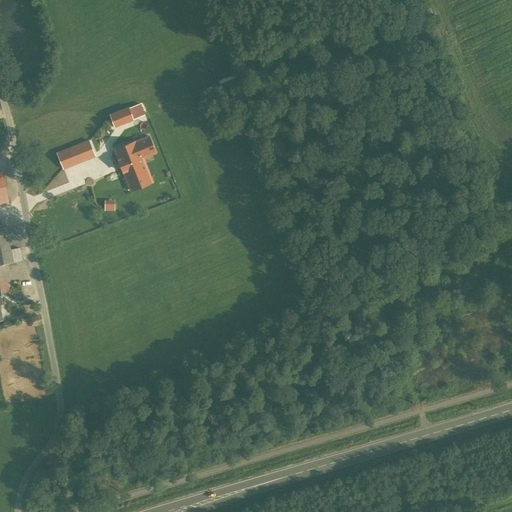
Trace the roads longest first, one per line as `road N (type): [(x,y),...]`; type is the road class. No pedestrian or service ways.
road 1 (unclassified): [(0,92),(61,400),(19,511)]
road 2 (secondary): [(171,511),(511,409)]
road 3 (track): [(397,0),(237,82)]
